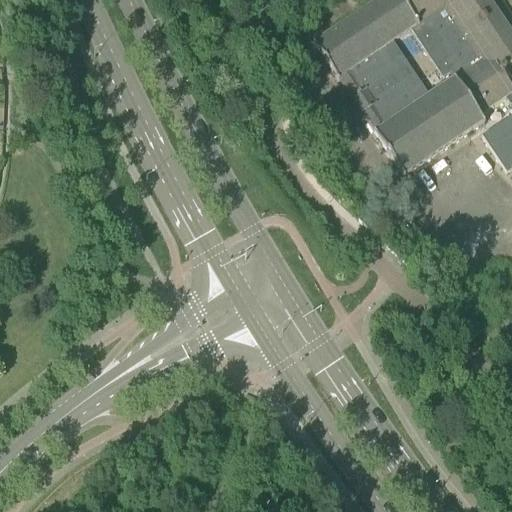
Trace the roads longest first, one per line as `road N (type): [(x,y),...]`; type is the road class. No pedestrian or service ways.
road 1 (secondary): [(88,0),(171,173),(247,306)]
road 2 (secondary): [(285,286),(128,0)]
road 3 (tertiary): [(0,476),(81,405),(247,306)]
road 4 (secondary): [(443,511),(285,286)]
road 5 (secondary): [(247,306),(386,511)]
